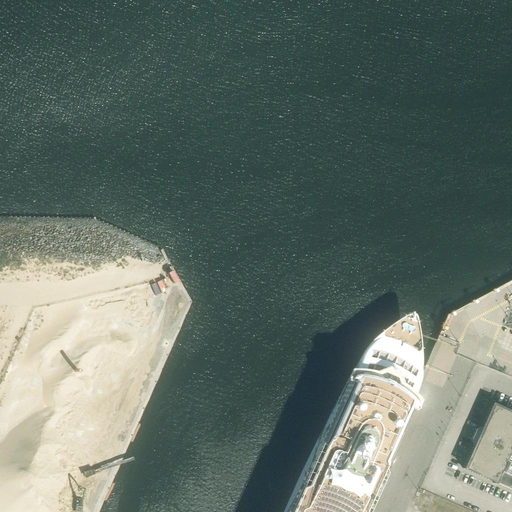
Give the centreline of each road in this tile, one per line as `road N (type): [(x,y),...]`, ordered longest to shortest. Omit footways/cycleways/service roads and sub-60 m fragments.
road 1 (unclassified): [(179,295),(80,511)]
road 2 (unclassified): [(511,388),(482,374),(436,475),(511,510)]
